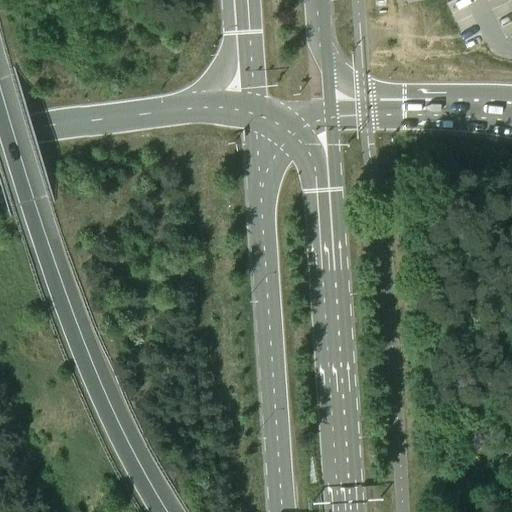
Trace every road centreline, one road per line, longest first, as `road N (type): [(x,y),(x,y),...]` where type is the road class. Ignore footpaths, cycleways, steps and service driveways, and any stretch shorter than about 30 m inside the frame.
road 1 (motorway): [(157,511),(74,341),(0,121)]
road 2 (primary): [(343,511),(323,190),(328,112)]
road 3 (primary): [(255,115),(282,511)]
road 4 (motorway): [(255,115),(187,109),(0,140)]
road 5 (motorway): [(511,110),(328,112)]
